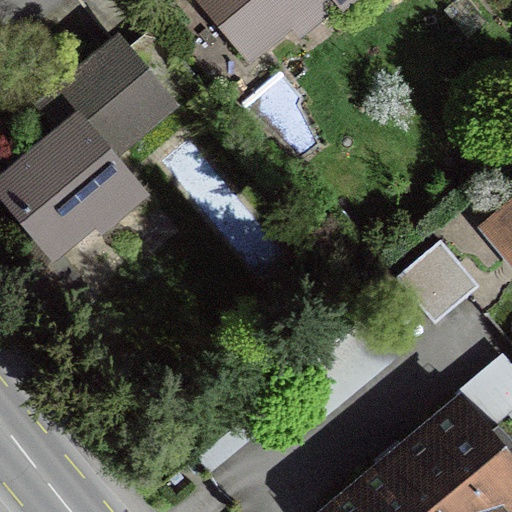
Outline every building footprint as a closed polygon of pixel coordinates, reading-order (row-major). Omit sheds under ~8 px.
[(200,0),(246,54),(310,0),(337,0),(340,4),(344,0),(200,0)] [(94,213),(104,225),(139,195),(105,155),(168,102),(120,44),(54,99),(76,125),(2,187),(53,248),(94,213)] [(511,229),(511,204),(500,215),(511,229)] [(396,278),(434,324),(464,299),(444,276),(460,262),(440,240),(396,278)] [(323,422),(406,350),(375,315),(292,387),(323,422)] [(511,371),(508,366),(463,404),(488,433),(498,424),(511,412),(511,371)] [(511,511),(511,461),(511,460),(511,438),(498,424),(488,433),(463,404),(333,511),(511,511)]
